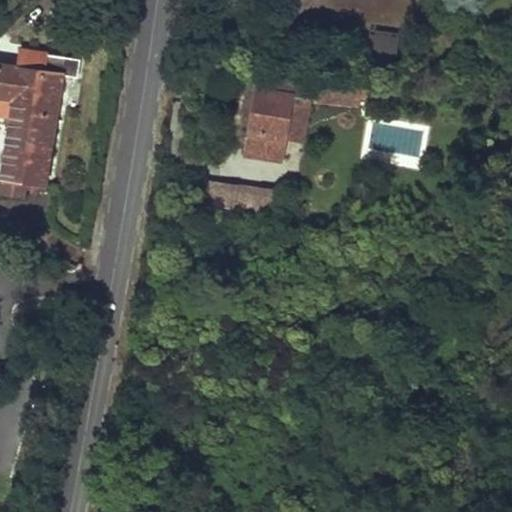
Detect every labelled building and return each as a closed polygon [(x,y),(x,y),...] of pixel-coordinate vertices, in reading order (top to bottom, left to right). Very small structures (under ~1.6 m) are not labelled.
[(397,54),(399,30),(370,27),(367,52),(397,54)] [(45,189),(61,75),(78,78),(81,61),(23,50),(20,68),(0,64),(0,94),(16,97),(13,115),(11,124),(19,125),(14,156),(6,155),(2,176),(6,177),(3,193),(25,196),(26,186),(45,189)] [(315,83),(314,99),(357,102),(359,86),(315,83)] [(257,87),(247,132),(282,140),(292,94),(257,87)] [(16,97),(0,94),(0,113),(13,115),(16,97)] [(279,185),(203,176),(201,195),(277,204),(279,185)] [(414,363),(401,422),(422,426),(426,409),(455,416),(463,379),(434,375),(435,368),(414,363)] [(475,387),(469,415),(485,418),(491,391),(475,387)]
